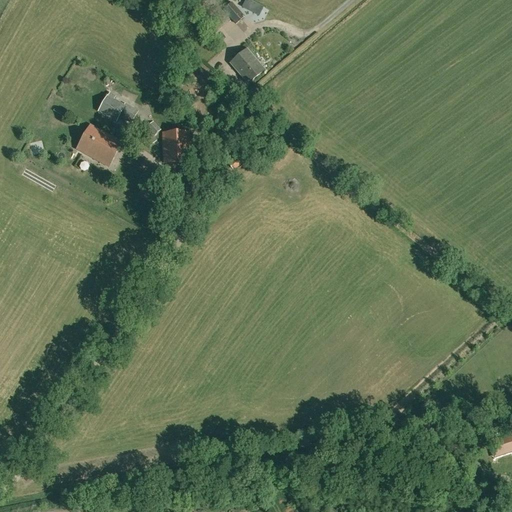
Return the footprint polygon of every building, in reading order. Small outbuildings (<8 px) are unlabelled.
[(263,7),(249,0),(245,0),(242,7),(259,16),(263,7)] [(237,24),(244,16),(231,3),(223,10),(237,24)] [(218,7),(201,22),(213,35),(230,21),(218,7)] [(247,83),(263,70),(247,50),(231,63),(247,83)] [(124,104),(123,106),(112,101),(114,97),(108,94),(106,98),(99,112),(117,121),(119,116),(132,122),(137,111),(124,104)] [(156,136),(162,130),(154,122),(148,127),(156,136)] [(109,167),(122,143),(90,126),(77,150),(109,167)] [(165,162),(190,161),(189,131),(163,132),(165,162)] [(233,170),(243,164),(238,156),(229,163),(233,170)] [(162,207),(167,199),(145,186),(140,194),(162,207)] [(494,456),(511,450),(511,434),(489,442),(494,456)]
